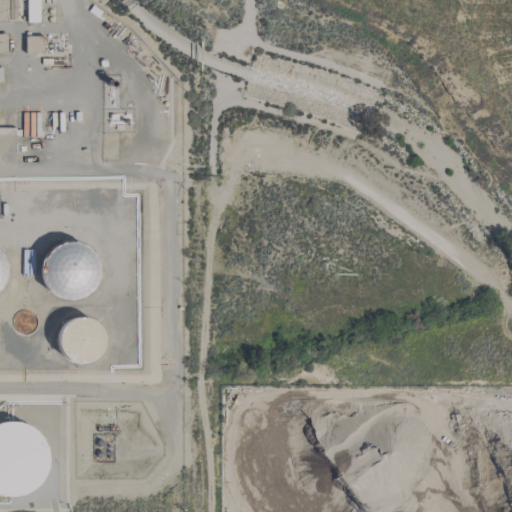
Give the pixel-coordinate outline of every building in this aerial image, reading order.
[(15,0),(0,0),(0,20),(16,20),(15,0)] [(25,0),(25,23),(38,23),(38,0),(25,0)] [(42,36),(24,36),(24,54),(42,53),(42,36)] [(58,298),(67,300),(77,299),(86,295),(94,289),(99,280),(101,270),(99,261),(95,252),(88,245),(79,240),(70,238),(59,240),(50,246),(43,254),(39,264),(39,275),(43,285),(49,292),(58,298)] [(0,290),(2,288),(6,279),(8,269),(5,260),(0,252),(0,290)] [(67,357),(73,361),(80,362),(88,361),(94,357),(99,352),(102,345),(103,338),(100,330),(96,324),(90,320),(83,318),(76,318),(70,321),(64,325),(61,331),(59,338),(59,345),(62,351),(67,357)] [(0,498),(10,500),(22,498),(34,492),(42,483),(47,471),(48,458),(45,446),(38,436),(28,428),(16,424),(3,424),(0,425),(0,498)]
